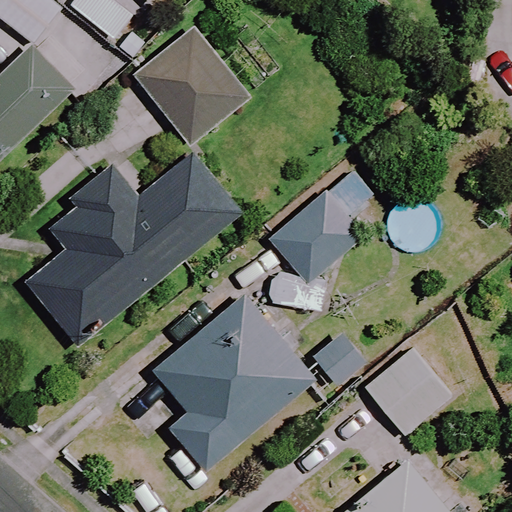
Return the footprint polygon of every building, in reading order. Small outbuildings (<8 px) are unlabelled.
[(59,12),(43,0),(0,0),(0,20),(33,46),(59,12)] [(129,16),(105,0),(67,0),(62,8),(112,41),(129,16)] [(249,99),(190,29),(131,78),(189,149),(249,99)] [(0,77),(0,161),(70,92),(29,50),(0,77)] [(239,216),(190,157),(138,200),(112,169),(43,227),(64,253),(23,287),(77,351),(239,216)] [(276,271),(273,284),(269,303),(316,315),(323,282),(314,280),(363,238),(347,218),(374,196),(351,169),(265,242),(290,271),(287,273),(276,271)] [(312,382),(239,298),(152,373),(187,413),(167,430),(204,474),(312,382)] [(363,361),(340,335),(311,360),(334,387),(363,361)] [(448,398),(409,352),(363,392),(402,438),(448,398)] [(447,511),(404,459),(340,511),(447,511)]
